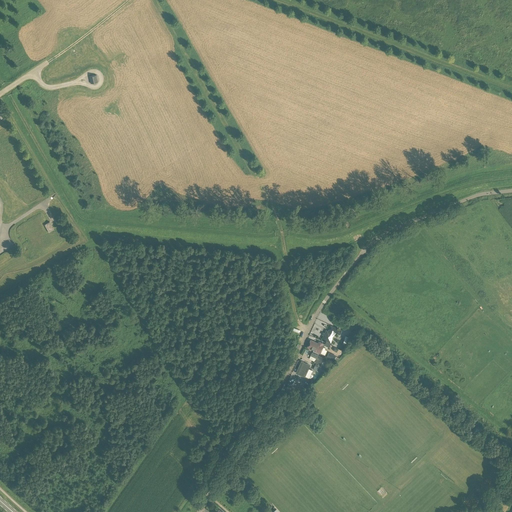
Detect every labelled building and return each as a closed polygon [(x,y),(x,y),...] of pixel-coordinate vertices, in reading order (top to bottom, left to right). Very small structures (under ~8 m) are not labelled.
[(89,76),(91,83),(98,82),(96,75),(89,76)] [(49,232),(54,229),(50,222),(44,225),(49,232)] [(325,330),(323,338),(332,342),(336,334),(341,336),(342,332),(330,328),(329,332),(325,330)] [(310,342),(307,349),(321,355),(324,348),(322,347),(323,345),(319,343),(318,345),(310,342)] [(336,356),(329,352),(327,357),(334,361),(336,356)] [(323,360),(312,354),(308,360),(314,363),(315,360),(321,363),(323,360)] [(231,488),(230,487),(224,493),(227,495),(225,498),(232,505),(238,499),(245,506),(249,502),(238,492),(239,490),(234,484),(231,488)]
